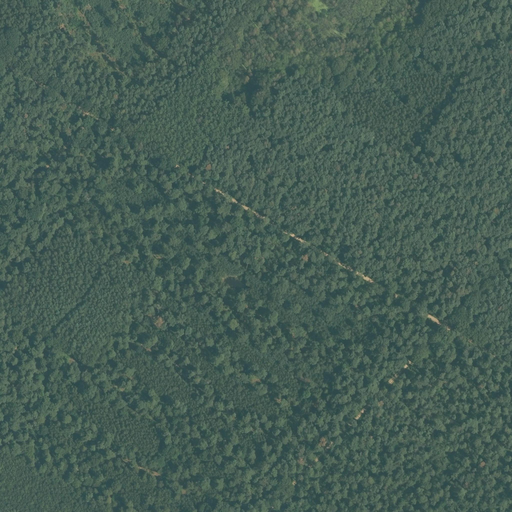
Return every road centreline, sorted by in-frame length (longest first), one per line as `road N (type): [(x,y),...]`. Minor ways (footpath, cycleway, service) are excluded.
road 1 (track): [(444,325),(0,62)]
road 2 (track): [(268,511),(444,325)]
road 3 (track): [(0,217),(93,117)]
